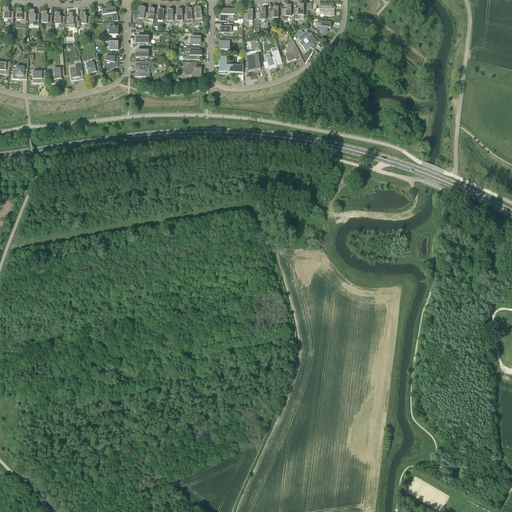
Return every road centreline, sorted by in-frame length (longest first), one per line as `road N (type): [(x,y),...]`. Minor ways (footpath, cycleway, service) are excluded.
road 1 (primary): [(0,156),(156,134),(277,136),(391,161),(511,214)]
road 2 (track): [(36,180),(162,152),(281,150)]
road 3 (residential): [(0,91),(70,97),(110,87),(126,65),(126,0)]
road 4 (residential): [(343,0),(339,30),(291,76),(249,88),(215,85)]
road 5 (track): [(511,472),(497,440),(491,316)]
